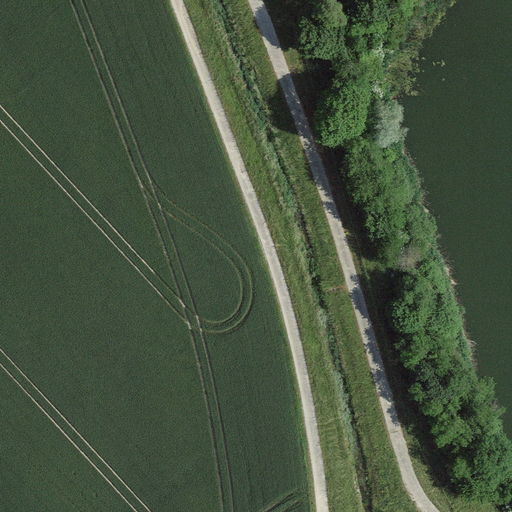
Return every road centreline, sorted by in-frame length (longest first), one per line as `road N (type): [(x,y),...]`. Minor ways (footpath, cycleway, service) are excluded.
road 1 (track): [(430,511),(408,474),(331,208),(255,0)]
road 2 (track): [(176,0),(283,294),(322,511)]
